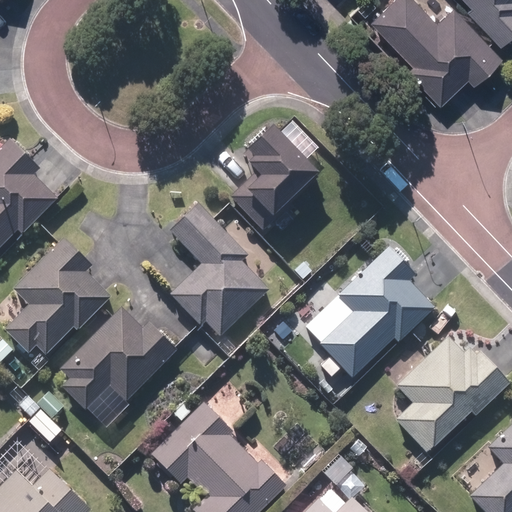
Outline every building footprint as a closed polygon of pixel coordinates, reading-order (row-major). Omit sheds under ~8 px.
[(411,0),(392,0),(369,21),(412,68),(408,71),(439,104),(454,90),(467,78),(470,82),(497,57),(451,7),(433,23),(411,0)] [(511,0),(463,0),(470,7),(466,11),(499,45),(511,31),(511,0)] [(317,178),(268,127),(243,151),(251,158),(244,164),(254,174),(243,184),(229,198),(261,231),(280,214),(317,178)] [(0,247),(17,230),(20,233),(54,199),(39,184),(31,176),(36,171),(7,142),(0,149),(0,247)] [(245,256),(195,205),(169,231),(201,264),(187,277),(168,296),(197,325),(202,320),(219,337),(266,291),(239,263),(245,256)] [(34,344),(45,355),(74,326),(76,328),(108,296),(92,280),(83,272),(88,267),(61,241),(12,290),(29,306),(5,330),(27,352),(34,344)] [(318,345),(350,379),(392,338),(395,341),(431,307),(419,294),(407,281),(412,276),(386,249),(337,296),(352,312),(318,345)] [(119,308),(59,370),(69,380),(62,388),(84,410),(108,386),(124,401),(173,351),(146,325),(142,330),(134,323),(119,308)] [(393,420),(424,452),(430,446),(432,447),(469,412),(472,415),(506,383),(493,369),(477,354),(474,357),(467,349),(462,354),(446,337),(395,387),(411,403),(393,420)] [(47,391),(36,403),(27,395),(13,410),(21,418),(42,438),(48,444),(62,430),(56,423),(68,411),(47,391)] [(260,461),(256,465),(227,435),(231,432),(202,403),(149,455),(178,484),(185,477),(204,496),(190,509),(192,511),(258,511),(285,486),(260,461)] [(511,511),(511,420),(450,480),(482,511),(511,511)] [(47,468),(28,487),(13,472),(0,485),(0,511),(87,511),(90,509),(47,468)] [(363,511),(350,498),(336,511),(327,511),(317,501),(305,511),(363,511)]
